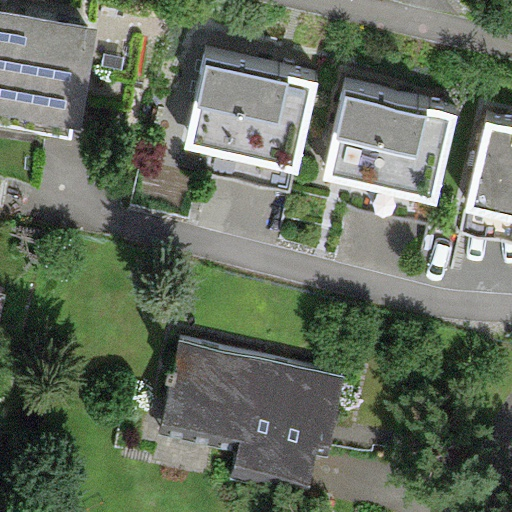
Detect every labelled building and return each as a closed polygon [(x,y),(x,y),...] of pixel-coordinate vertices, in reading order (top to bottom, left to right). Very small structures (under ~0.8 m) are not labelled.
[(95,17),(0,0),(0,110),(74,125),(95,17)] [(312,58),(198,32),(169,160),(282,186),(312,58)] [(454,89),(334,62),(304,193),(424,220),(454,89)] [(511,102),(478,95),(448,223),(511,237),(511,102)] [(337,364),(171,321),(148,410),(314,453),(337,364)]
